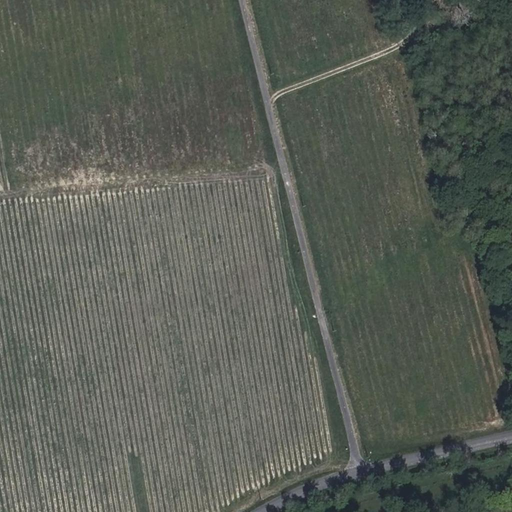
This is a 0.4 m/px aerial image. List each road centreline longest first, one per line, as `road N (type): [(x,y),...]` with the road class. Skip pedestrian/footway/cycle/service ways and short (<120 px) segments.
road 1 (tertiary): [(511,436),(361,470),(259,511)]
road 2 (track): [(273,103),(285,91),(395,50),(441,0)]
